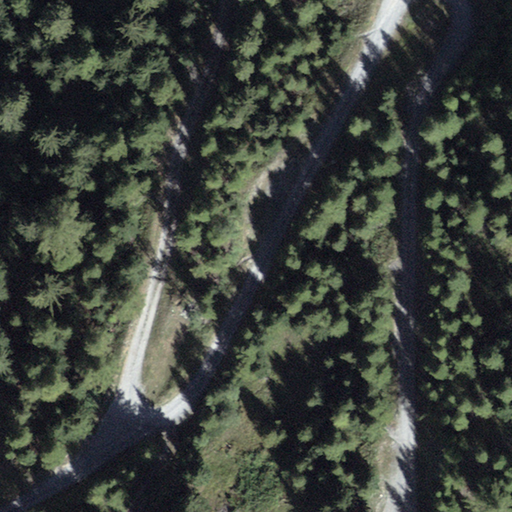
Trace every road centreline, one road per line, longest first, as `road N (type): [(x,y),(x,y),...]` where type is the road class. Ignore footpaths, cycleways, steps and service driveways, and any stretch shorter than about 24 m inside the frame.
road 1 (track): [(458,0),(464,24),(412,124),(400,511)]
road 2 (track): [(131,428),(181,421),(398,0)]
road 3 (track): [(3,511),(131,428)]
